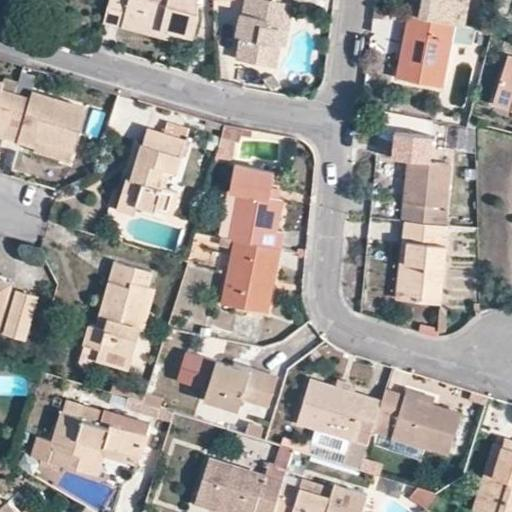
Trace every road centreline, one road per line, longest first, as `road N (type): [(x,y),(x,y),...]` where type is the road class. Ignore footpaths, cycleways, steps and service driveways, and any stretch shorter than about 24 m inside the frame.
road 1 (residential): [(502,348),(442,349),(334,318),(328,294),(344,121)]
road 2 (residential): [(344,121),(168,84),(0,35)]
road 3 (residential): [(344,121),(357,0)]
